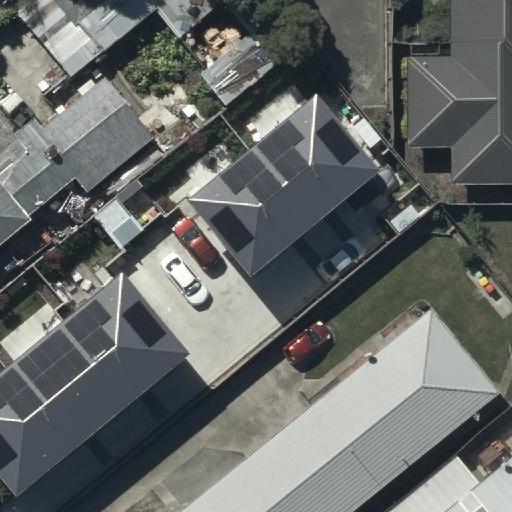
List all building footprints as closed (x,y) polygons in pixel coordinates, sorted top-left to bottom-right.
[(31,0),(15,14),(70,78),(155,7),(180,36),(223,0),(31,0)] [(511,0),(447,0),(448,60),(405,60),(405,149),(450,149),(450,186),(511,185),(511,0)] [(83,196),(151,141),(103,81),(39,133),(32,124),(0,149),(0,246),(74,185),(83,196)] [(314,101),(187,206),(249,281),(377,176),(314,101)] [(120,278),(0,378),(0,483),(16,502),(188,358),(120,278)] [(184,511),(359,511),(502,398),(434,313),(428,318),(421,310),(375,347),(381,355),(184,511)] [(511,511),(511,451),(476,480),(458,458),(389,511),(511,511)]
